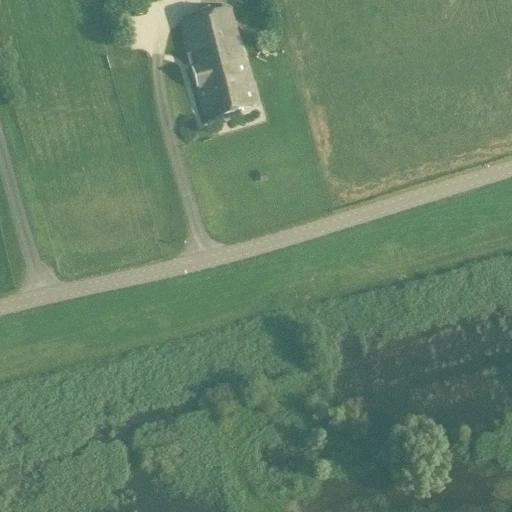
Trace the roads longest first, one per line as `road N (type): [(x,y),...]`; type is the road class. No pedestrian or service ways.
road 1 (tertiary): [(0,309),(272,245),(511,171)]
road 2 (track): [(0,134),(46,297)]
